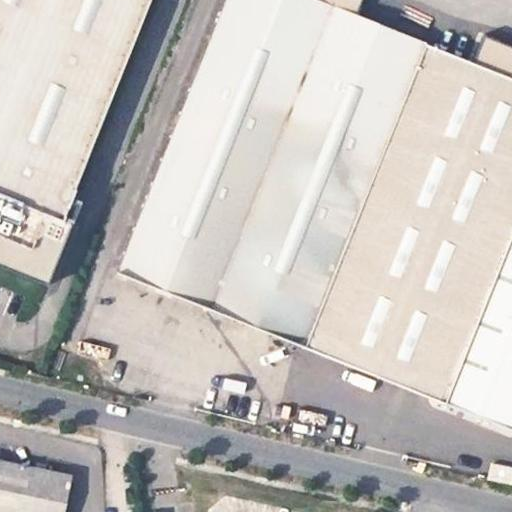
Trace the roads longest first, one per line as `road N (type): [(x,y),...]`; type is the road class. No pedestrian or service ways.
road 1 (unclassified): [(511,511),(0,391)]
road 2 (unknown): [(382,480),(417,448),(511,450)]
